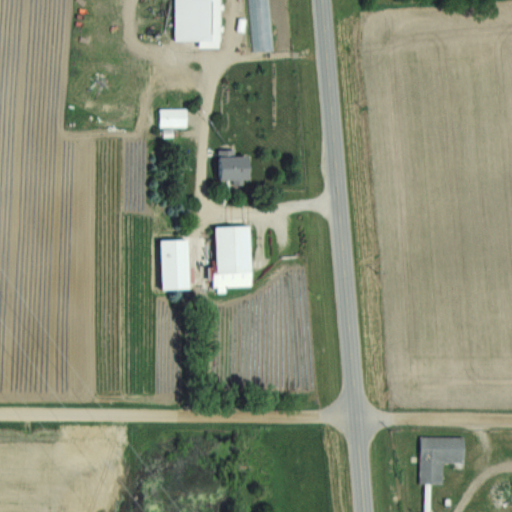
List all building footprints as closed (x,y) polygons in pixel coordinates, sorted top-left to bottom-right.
[(222,0),(222,48),(197,48),(197,40),(175,40),(174,0),(222,0)] [(268,0),(273,50),(252,52),(247,0),(268,0)] [(158,107),(180,107),(180,126),(159,126),(158,107)] [(220,152),(221,182),(240,182),(240,192),(254,192),(253,161),(241,161),(241,151),(220,152)] [(213,227),(215,275),(251,274),(249,226),(213,227)] [(421,436),(420,482),(441,483),(441,462),(463,462),(464,437),(421,436)]
